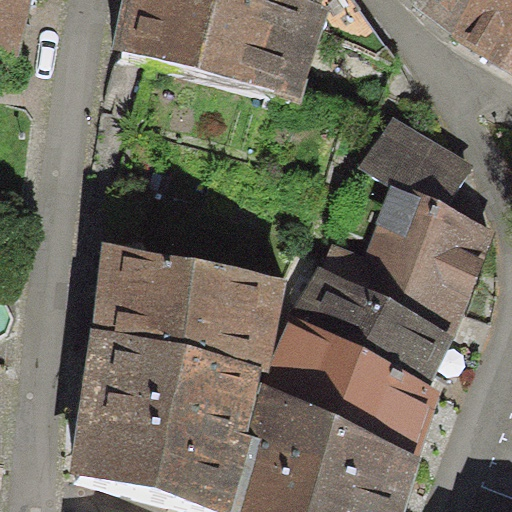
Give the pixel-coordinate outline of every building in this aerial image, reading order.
[(0,0),(0,56),(16,62),(35,0),(0,0)] [(140,67),(302,107),(331,24),(319,20),(264,0),(129,0),(118,61),(140,67)] [(264,0),(319,20),(327,0),(264,0)] [(410,0),(453,40),(476,0),(410,0)] [(511,0),(476,0),(453,40),(467,47),(508,76),(511,68),(511,0)] [(393,188),(446,213),(472,167),(396,121),(364,172),(393,188)] [(324,273),(455,342),(481,277),(497,236),(446,213),(393,188),(365,259),(335,248),(324,273)] [(290,292),(105,254),(99,297),(93,338),(267,379),(290,292)] [(455,342),(324,273),(293,323),(433,392),(455,342)] [(261,392),(417,469),(442,398),(433,392),(293,323),(267,379),(261,392)] [(267,379),(93,338),(83,402),(71,480),(190,511),(232,511),(255,446),(249,445),(261,392),(267,379)] [(255,446),(232,511),(408,511),(421,472),(417,469),(261,392),(249,445),(255,446)]
